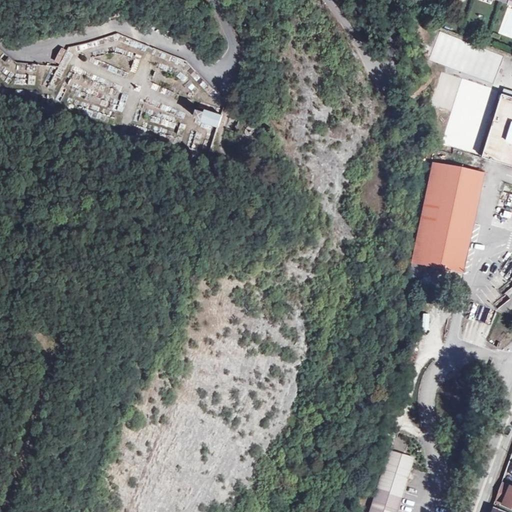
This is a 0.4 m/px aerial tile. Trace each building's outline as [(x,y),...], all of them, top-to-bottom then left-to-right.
[(495,81),(503,52),(438,34),(430,62),(495,81)] [(511,97),(504,95),(485,158),(511,166),(511,97)] [(207,121),(224,126),(227,114),(211,109),(210,111),(202,109),(200,115),(208,118),(207,121)] [(434,161),(408,275),(416,277),(420,262),(462,271),(484,173),(434,161)] [(368,511),(397,511),(413,457),(386,449),(368,511)] [(501,485),(495,500),(511,507),(511,485),(510,489),(501,485)]
